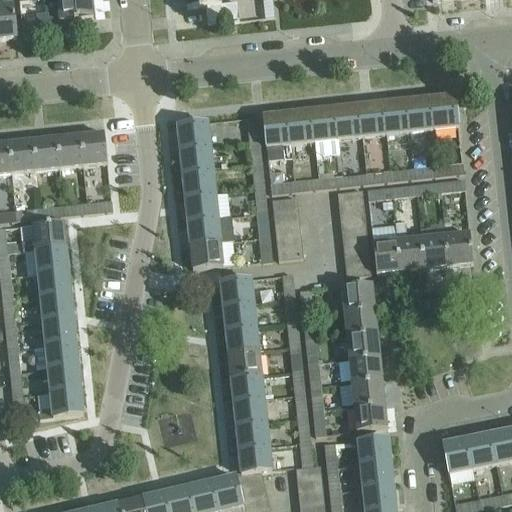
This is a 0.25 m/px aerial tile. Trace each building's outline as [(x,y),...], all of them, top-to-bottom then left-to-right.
[(46,5),(47,16),(36,17),(39,39),(66,36),(65,24),(74,23),(74,24),(78,24),(78,23),(93,21),(90,0),(57,0),(57,4),(46,5)] [(220,0),(185,0),(187,11),(205,9),(207,28),(239,24),(237,4),(221,6),(220,0)] [(13,7),(0,8),(0,43),(17,41),(13,7)] [(455,99),(430,102),(434,133),(458,130),(455,99)] [(434,133),(430,102),(407,105),(411,135),(434,133)] [(407,105),(384,107),(387,138),(411,135),(407,105)] [(384,107),(360,110),(363,140),(387,138),(384,107)] [(363,140),(360,110),(335,112),(339,143),(363,140)] [(339,143),(335,112),(312,115),(315,145),(339,143)] [(315,145),(312,115),(288,117),(291,148),(315,145)] [(288,117),(263,120),(266,151),(268,164),(283,162),(282,149),(291,148),(288,117)] [(250,146),(260,144),(257,120),(247,122),(250,146)] [(180,153),(211,150),(208,126),(177,129),(180,153)] [(104,137),(80,139),(83,170),(108,167),(104,137)] [(80,139),(56,142),(59,173),(83,170),(80,139)] [(56,142),(31,145),(34,175),(59,173),(56,142)] [(260,144),(250,146),(252,170),(262,169),(260,144)] [(31,145),(8,147),(11,178),(34,175),(31,145)] [(0,178),(11,178),(8,147),(0,147),(0,178)] [(211,150),(180,153),(182,177),(213,174),(211,150)] [(438,170),(439,181),(463,178),(462,168),(438,170)] [(262,169),(252,170),(255,193),(265,192),(262,169)] [(438,170),(415,173),(416,183),(439,181),(438,170)] [(416,183),(415,173),(391,175),(392,186),(416,183)] [(216,197),(213,174),(182,177),(185,201),(216,197)] [(392,186),(391,175),(367,177),(368,188),(392,186)] [(368,188),(367,177),(343,180),(344,190),(368,188)] [(344,190),(343,180),(319,182),(320,193),(344,190)] [(320,193),(319,182),(295,185),(296,195),(320,193)] [(458,184),(439,186),(440,196),(453,195),(465,193),(464,183),(458,184)] [(296,195),(295,185),(270,187),(271,198),(296,195)] [(439,186),(416,188),(417,198),(440,196),(439,186)] [(416,188),(392,191),(393,201),(417,198),(416,188)] [(392,191),(367,194),(368,204),(393,201),(392,191)] [(267,216),(265,192),(255,193),(257,217),(267,216)] [(339,209),(364,206),(363,194),(338,197),(339,209)] [(216,197),(185,201),(187,225),(218,222),(216,197)] [(273,216),(298,213),(297,201),(272,203),(273,216)] [(112,205),(87,207),(88,217),(113,215),(112,205)] [(392,205),(382,206),(383,213),(393,212),(392,205)] [(364,206),(339,209),(341,221),(365,218),(364,206)] [(87,207),(63,210),(64,220),(88,217),(87,207)] [(63,210),(38,212),(39,222),(64,220),(63,210)] [(39,222),(38,212),(15,215),(16,225),(39,222)] [(298,213),(273,216),(275,228),(299,225),(298,213)] [(0,226),(16,225),(15,215),(0,216),(0,226)] [(267,216),(257,217),(260,242),(270,241),(267,216)] [(365,218),(341,221),(342,233),(367,230),(365,218)] [(187,225),(190,248),(221,245),(233,244),(230,220),(218,222),(187,225)] [(299,225),(275,228),(276,240),(301,237),(299,225)] [(34,253),(66,250),(64,226),(32,229),(34,253)] [(367,230),(342,233),(343,245),(368,242),(367,230)] [(424,273),(448,270),(445,239),(431,241),(430,231),(420,232),(421,242),(424,273)] [(19,246),(7,247),(5,232),(0,232),(0,256),(8,256),(20,255),(19,246)] [(302,250),(301,237),(276,240),(277,252),(302,250)] [(445,239),(448,270),(473,268),(470,237),(445,239)] [(272,265),(270,241),(260,242),(262,266),(272,265)] [(369,254),(368,242),(343,245),(345,257),(369,254)] [(421,242),(398,244),(401,275),(424,273),(421,242)] [(401,275),(398,244),(373,247),(376,278),(401,275)] [(221,245),(190,248),(193,274),(224,270),(221,245)] [(69,274),(66,250),(34,253),(37,277),(69,274)] [(302,250),(277,252),(278,264),(303,262),(302,250)] [(371,266),(369,254),(345,257),(346,269),(371,266)] [(8,256),(0,256),(0,280),(0,281),(10,280),(8,256)] [(372,279),(371,266),(346,269),(348,281),(372,279)] [(71,298),(69,274),(37,277),(39,302),(71,298)] [(285,303),(295,302),(293,278),(283,279),(285,303)] [(13,304),(10,280),(0,281),(3,305),(13,304)] [(223,310),(254,307),(251,282),(221,286),(223,310)] [(344,315),(375,312),(372,288),(342,291),(344,315)] [(303,320),(313,319),(310,294),(300,295),(303,320)] [(71,298),(39,302),(42,325),(74,322),(71,298)] [(298,326),(295,302),(285,303),(288,327),(298,326)] [(13,304),(3,305),(5,329),(15,328),(13,304)] [(254,307),(223,310),(226,334),(257,330),(254,307)] [(377,336),(375,312),(344,315),(347,339),(377,336)] [(313,319),(303,320),(305,344),(315,343),(313,319)] [(74,322),(42,325),(44,349),(76,345),(74,322)] [(300,349),(298,326),(288,327),(290,350),(300,349)] [(15,328),(5,329),(7,353),(18,352),(15,328)] [(257,330),(226,334),(228,357),(259,353),(257,330)] [(377,336),(347,339),(349,364),(380,360),(377,336)] [(318,367),(315,343),(305,344),(308,368),(318,367)] [(76,345),(44,349),(47,373),(79,370),(76,345)] [(303,374),(300,349),(290,350),(293,375),(303,374)] [(20,376),(18,352),(7,353),(10,377),(20,376)] [(262,378),(259,353),(228,357),(231,381),(262,378)] [(380,360),(349,364),(352,388),(382,384),(380,360)] [(321,391),(318,367),(308,368),(310,392),(321,391)] [(81,394),(79,370),(47,373),(50,397),(81,394)] [(303,374),(293,375),(296,398),(306,397),(303,374)] [(23,400),(20,376),(10,377),(13,401),(23,400)] [(262,378),(231,381),(233,405),(264,402),(262,378)] [(385,408),(382,384),(352,388),(354,412),(385,408)] [(321,391),(310,392),(313,416),(323,415),(321,391)] [(81,394),(50,397),(51,412),(39,414),(40,423),(84,419),(81,394)] [(308,422),(306,397),(296,398),(298,423),(308,422)] [(25,425),(23,400),(13,401),(15,426),(25,425)] [(264,402),(233,405),(236,429),(267,426),(264,402)] [(385,408),(354,412),(357,435),(387,432),(385,408)] [(323,415),(313,416),(316,440),(326,439),(323,415)] [(311,446),(308,422),(298,423),(301,447),(311,446)] [(270,450),(267,426),(236,429),(239,453),(270,450)] [(511,433),(490,439),(496,469),(511,465),(511,433)] [(496,469),(490,439),(466,443),(472,473),(496,469)] [(360,470),(391,466),(388,441),(358,445),(360,470)] [(472,473),(466,443),(443,448),(449,478),(472,473)] [(327,473),(337,472),(336,458),(340,458),(339,451),(356,449),(355,445),(334,447),(324,448),(327,473)] [(311,446),(301,447),(303,471),(314,470),(311,446)] [(272,475),(270,450),(239,453),(241,478),(261,476),(272,475)] [(393,489),(391,466),(360,470),(363,493),(393,489)] [(314,470),(303,471),(296,472),(297,484),(322,482),(321,470),(314,470)] [(340,495),(337,472),(327,473),(330,496),(340,495)] [(241,478),(236,479),(240,493),(264,488),(261,476),(241,478)] [(240,493),(236,479),(213,485),(219,511),(229,511),(243,509),(242,505),(240,493)] [(323,494),(322,482),(297,484),(299,496),(323,494)] [(219,511),(213,485),(189,490),(194,511),(219,511)] [(264,488),(240,493),(242,505),(267,499),(264,488)] [(395,511),(393,489),(363,493),(364,511),(395,511)] [(194,511),(189,490),(166,496),(169,511),(194,511)] [(323,494),(299,496),(300,508),(325,506),(323,494)] [(341,511),(340,495),(330,496),(331,511),(341,511)] [(169,511),(166,496),(143,501),(145,511),(169,511)] [(511,507),(511,496),(502,499),(504,509),(511,507)] [(267,499),(242,505),(243,509),(244,511),(265,511),(269,511),(267,499)] [(487,511),(504,509),(502,499),(478,504),(480,511),(487,511)] [(145,511),(143,501),(120,507),(120,511),(145,511)]
